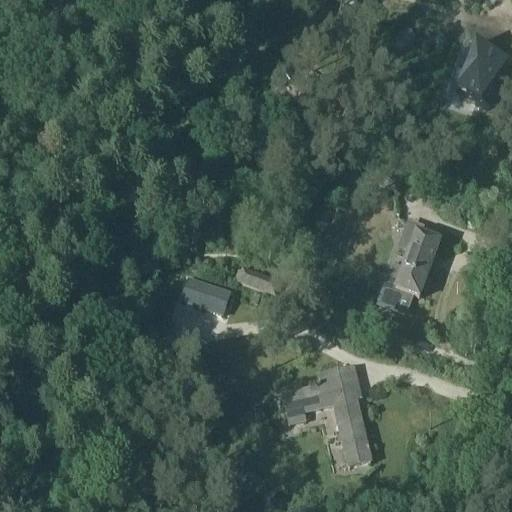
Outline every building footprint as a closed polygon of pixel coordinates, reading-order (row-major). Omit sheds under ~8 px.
[(478,48),(459,100),(488,111),(508,59),(478,48)] [(415,237),(405,262),(401,274),(391,270),(378,306),(404,316),(410,301),(407,300),(409,296),(419,300),(439,246),(415,237)] [(248,275),(242,290),(273,301),(279,286),(248,275)] [(183,302),(200,308),(197,316),(216,323),(225,295),(173,277),(164,302),(181,308),(183,302)] [(187,340),(180,358),(202,366),(209,348),(187,340)] [(306,425),(305,418),(332,411),(347,470),(371,464),(357,401),(361,401),(353,370),(320,379),(321,388),(280,398),(289,428),(306,425)]
